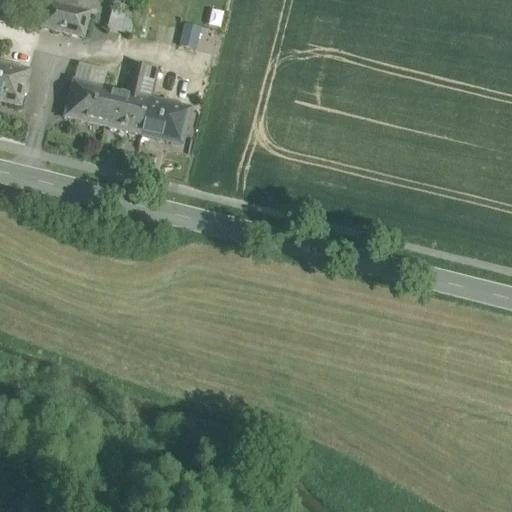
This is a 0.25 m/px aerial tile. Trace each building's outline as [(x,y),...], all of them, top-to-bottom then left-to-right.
[(91,0),(46,0),(46,4),(89,15),(93,0),(91,0)] [(40,27),(46,4),(33,1),(27,24),(40,27)] [(114,3),(107,33),(131,38),(138,8),(114,3)] [(40,27),(39,31),(83,41),(89,15),(46,4),(40,27)] [(146,10),(138,8),(131,38),(140,40),(146,10)] [(205,34),(200,54),(214,57),(218,37),(205,34)] [(29,74),(0,66),(0,105),(20,111),(29,74)] [(150,71),(132,67),(125,97),(137,99),(142,82),(147,83),(150,71)] [(87,87),(72,84),(63,121),(104,131),(113,94),(102,91),(106,75),(91,72),(87,87)] [(125,97),(113,94),(104,131),(141,140),(146,121),(143,120),(148,102),(137,99),(125,97)] [(190,112),(148,102),(143,120),(146,121),(141,140),(181,149),(190,112)]
